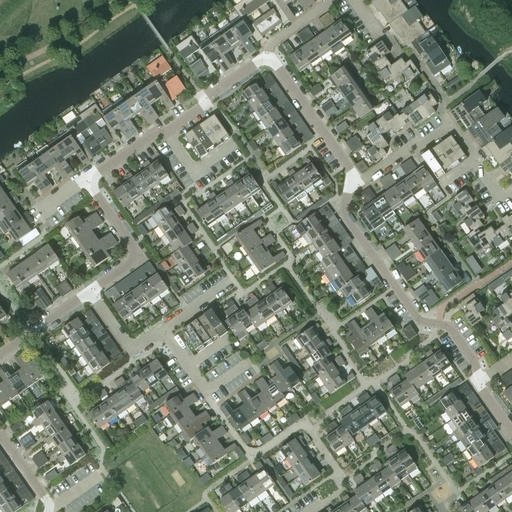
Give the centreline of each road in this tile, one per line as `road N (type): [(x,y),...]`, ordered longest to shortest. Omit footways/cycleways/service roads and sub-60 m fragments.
road 1 (residential): [(477,382),(473,361),(448,327),(418,321),(346,217),(354,184)]
road 2 (residential): [(354,184),(268,54)]
road 3 (residential): [(354,184),(451,125),(476,156)]
road 4 (residential): [(90,291),(139,257),(87,180)]
road 5 (residential): [(268,54),(166,131)]
